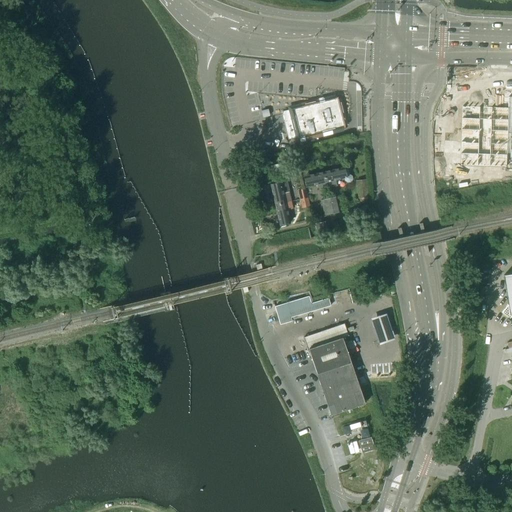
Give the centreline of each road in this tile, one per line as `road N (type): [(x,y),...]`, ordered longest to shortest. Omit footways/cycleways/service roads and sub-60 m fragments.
road 1 (unclassified): [(338,494),(325,450),(267,340),(210,89)]
road 2 (secondary): [(379,56),(379,174),(412,343),(413,390),(396,457)]
road 3 (secondary): [(438,344),(407,197),(404,58)]
road 4 (secondary): [(438,344),(441,311),(414,125),(426,58)]
road 5 (unclassified): [(469,483),(501,333),(511,329)]
road 6 (secondary): [(379,31),(279,25),(225,11)]
road 7 (secondary): [(253,38),(379,56)]
road 8 (secondary): [(412,463),(438,344)]
